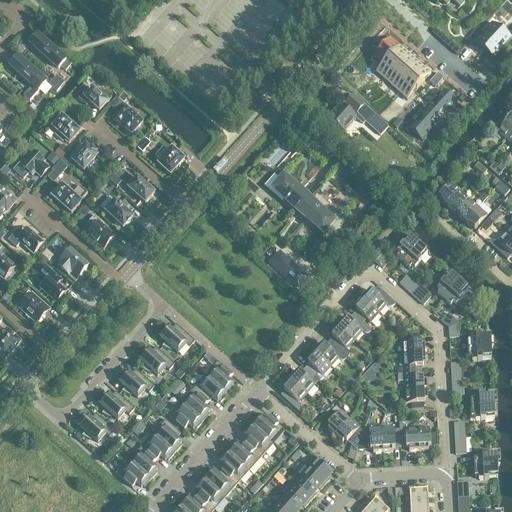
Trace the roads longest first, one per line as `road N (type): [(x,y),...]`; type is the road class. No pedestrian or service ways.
road 1 (residential): [(442,478),(440,331),(366,266),(257,389)]
road 2 (tertiary): [(189,206),(374,0)]
road 3 (residential): [(130,273),(164,305),(61,419),(27,389)]
road 4 (residential): [(149,511),(257,389)]
road 5 (residential): [(257,389),(358,481)]
road 6 (residential): [(121,283),(32,195)]
road 7 (residential): [(189,206),(94,126)]
